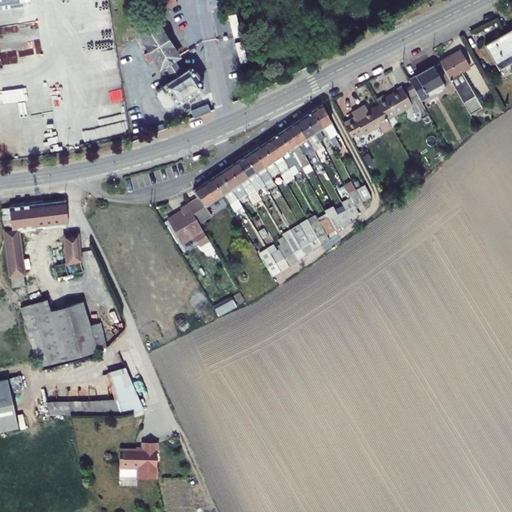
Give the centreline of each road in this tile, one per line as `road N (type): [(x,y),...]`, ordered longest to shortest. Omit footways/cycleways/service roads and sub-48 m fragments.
road 1 (track): [(216,511),(65,173)]
road 2 (residential): [(65,173),(122,199),(183,181),(276,120),(298,90)]
road 3 (tertiary): [(65,173),(196,136),(298,90)]
road 4 (tertiary): [(298,90),(480,0)]
